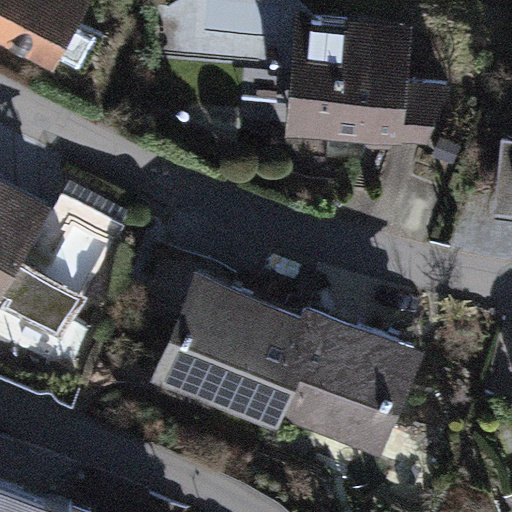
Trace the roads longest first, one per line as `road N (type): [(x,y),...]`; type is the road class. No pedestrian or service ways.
road 1 (residential): [(0,97),(226,202),(511,284)]
road 2 (residential): [(252,511),(0,408)]
